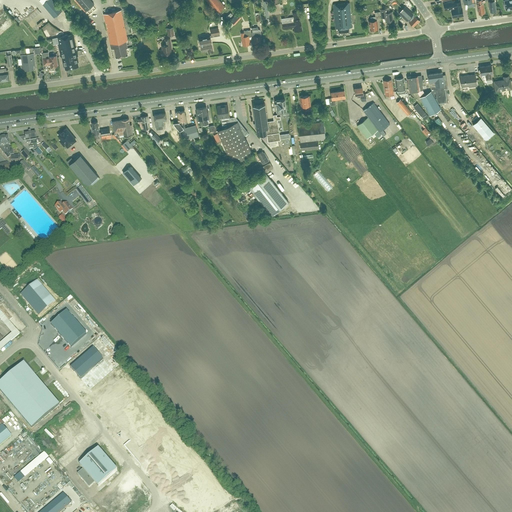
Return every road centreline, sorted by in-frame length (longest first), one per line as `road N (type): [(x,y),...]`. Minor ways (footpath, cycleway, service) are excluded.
road 1 (primary): [(0,124),(438,60)]
road 2 (unclassified): [(0,91),(433,29)]
